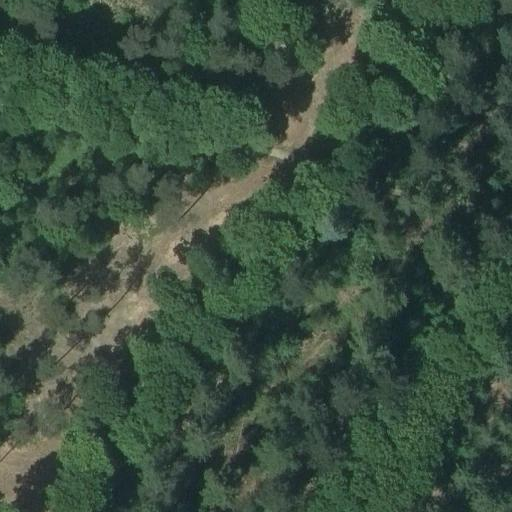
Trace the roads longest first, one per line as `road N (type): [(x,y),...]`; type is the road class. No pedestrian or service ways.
road 1 (track): [(0,70),(511,225)]
road 2 (track): [(310,511),(511,256)]
